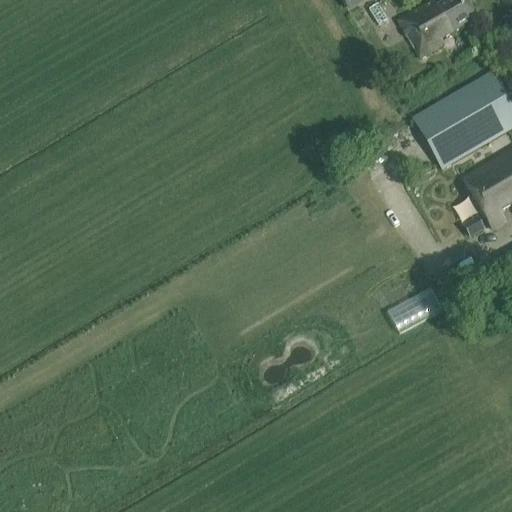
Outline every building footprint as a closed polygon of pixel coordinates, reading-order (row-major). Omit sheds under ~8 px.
[(339,0),(347,13),(371,0),(339,0)] [(476,20),(464,0),(449,0),(436,8),(433,3),(398,23),(418,60),(442,46),(440,41),(476,20)] [(441,171),(511,130),(511,110),(491,75),(412,121),(441,171)] [(511,209),(511,152),(462,181),(491,231),(504,223),(500,216),(511,209)] [(511,254),(500,262),(511,282),(511,254)]
